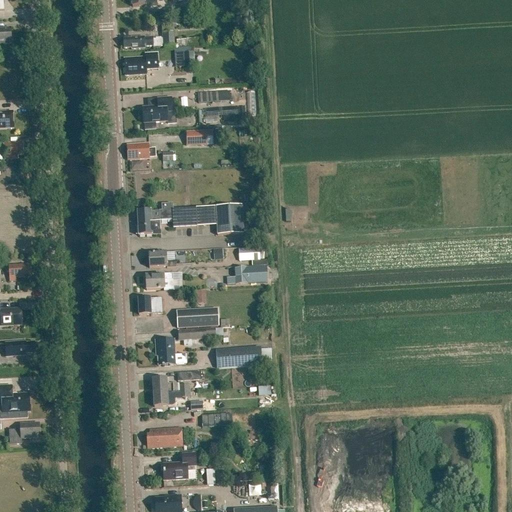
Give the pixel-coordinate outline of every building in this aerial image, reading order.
[(0,45),(11,45),(10,30),(0,30),(0,45)] [(163,40),(153,40),(153,39),(144,40),(144,38),(133,38),(133,40),(123,40),(124,49),(131,49),(131,50),(145,49),(145,47),(153,47),(163,47),(164,51),(177,50),(177,49),(202,47),(201,39),(186,40),(186,41),(176,42),(177,46),(175,46),(174,33),(162,34),(163,40)] [(173,54),(174,69),(194,67),(194,53),(173,54)] [(147,73),(146,71),(158,71),(158,54),(145,55),(145,58),(124,59),(125,77),(147,75),(147,73)] [(198,104),(219,103),(218,93),(198,94),(198,104)] [(175,113),(172,113),(171,99),(157,100),(158,108),(142,109),(143,125),(144,125),(145,132),(156,131),(156,124),(167,123),(167,125),(176,124),(175,113)] [(0,129),(13,129),(12,113),(0,113),(0,129)] [(186,133),(187,148),(213,147),(213,133),(186,133)] [(22,143),(3,144),(4,160),(18,159),(18,157),(23,156),(22,143)] [(127,146),(128,161),(149,160),(149,159),(155,158),(154,149),(149,150),(148,145),(127,146)] [(173,162),(173,154),(162,154),(162,162),(173,162)] [(230,161),(221,162),(221,169),(230,169),(230,161)] [(217,236),(243,235),(241,206),(196,209),(172,210),(172,206),(163,206),(163,211),(151,212),(137,212),(138,237),(152,236),(160,235),(160,221),(173,221),(173,229),(217,227),(217,236)] [(259,249),(238,250),(239,263),(260,262),(259,249)] [(223,250),(213,251),(214,261),(223,261),(223,250)] [(148,255),(149,269),(166,268),(167,269),(176,268),(175,262),(167,262),(166,254),(148,255)] [(32,278),(31,265),(9,266),(9,279),(32,278)] [(247,268),(234,269),(235,286),(248,285),(268,284),(267,267),(247,268)] [(146,290),(146,291),(164,290),(164,292),(173,291),(172,275),(161,275),(161,276),(145,277),(146,284),(144,284),(145,290),(146,290)] [(196,305),(206,304),(206,291),(196,292),(196,305)] [(138,300),(139,316),(162,315),(162,299),(138,300)] [(178,330),(219,328),(218,309),(177,312),(178,330)] [(0,326),(11,326),(11,324),(22,324),(21,310),(0,310),(0,326)] [(206,339),(215,338),(215,329),(205,330),(178,332),(179,342),(206,340),(206,339)] [(186,355),(175,356),(174,341),(155,342),(156,350),(157,350),(158,367),(175,366),(186,365),(186,355)] [(23,355),(35,354),(34,343),(26,344),(25,342),(5,344),(6,358),(23,357),(23,355)] [(262,348),(216,351),(218,371),(263,367),(263,366),(273,366),(272,350),(262,351),(262,348)] [(177,383),(201,382),(201,373),(177,374),(177,383)] [(166,379),(153,380),(153,394),(173,393),(179,392),(178,389),(178,386),(178,384),(166,385),(166,379)] [(189,385),(179,385),(180,398),(190,397),(189,385)] [(29,395),(12,396),(12,387),(0,387),(0,414),(1,415),(1,422),(28,421),(28,413),(30,413),(29,395)] [(173,393),(153,394),(154,408),(168,407),(167,397),(174,397),(176,397),(179,397),(179,392),(173,393)] [(191,403),(191,412),(203,411),(203,402),(191,403)] [(232,416),(202,417),(202,429),(232,427),(232,416)] [(39,439),(39,424),(19,425),(20,430),(9,431),(10,446),(22,445),(21,440),(39,439)] [(150,435),(147,435),(148,450),(182,448),(181,429),(150,431),(150,435)] [(195,454),(182,455),(183,464),(163,465),(164,482),(188,481),(187,468),(196,467),(195,454)] [(206,471),(208,487),(215,486),(214,470),(206,471)] [(215,474),(216,488),(225,487),(224,473),(215,474)] [(249,497),(261,496),(261,484),(248,485),(249,497)] [(265,484),(265,489),(266,489),(266,497),(268,497),(268,501),(274,501),(274,484),(265,484)] [(201,511),(201,496),(200,496),(199,497),(197,497),(196,498),(195,499),(194,500),(194,501),(193,502),(193,503),(193,504),(193,505),(193,506),(193,507),(194,507),(194,508),(194,509),(195,510),(196,511),(197,511),(201,511)] [(170,499),(155,500),(155,511),(181,511),(181,497),(170,497),(170,499)]
